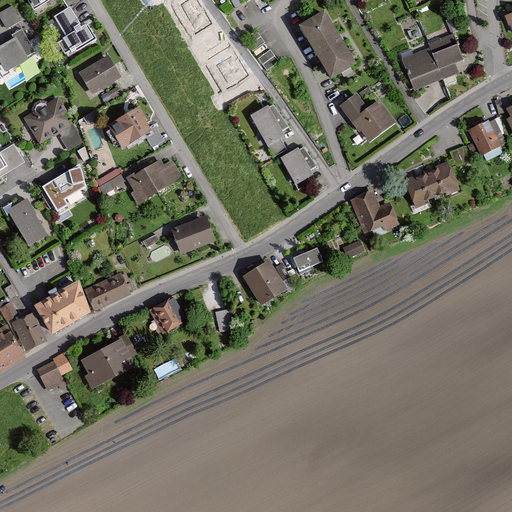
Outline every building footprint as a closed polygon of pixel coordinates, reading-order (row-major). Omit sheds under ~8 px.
[(24,0),(32,12),(52,0),(61,0),(67,8),(79,0),(24,0)] [(0,14),(0,19),(7,31),(21,22),(12,7),(0,14)] [(77,30),(65,11),(52,19),(64,39),(55,45),(63,57),(72,52),(74,54),(93,42),(83,26),(77,30)] [(350,67),(318,14),(293,29),(325,82),(350,67)] [(511,15),(501,20),(505,30),(510,28),(511,33),(511,15)] [(258,28),(246,35),(254,47),(265,40),(258,28)] [(10,37),(12,40),(0,46),(0,76),(1,79),(8,76),(7,73),(26,62),(25,60),(35,54),(22,31),(10,37)] [(457,51),(451,35),(426,44),(428,50),(400,60),(412,92),(424,88),(457,76),(453,66),(461,63),(457,51)] [(271,46),(258,55),(267,68),(280,59),(271,46)] [(119,81),(105,58),(77,75),(91,98),(119,81)] [(365,110),(355,96),(338,108),(365,145),(392,125),(376,103),(365,110)] [(31,109),(29,116),(22,120),(38,147),(72,127),(56,100),(47,106),(41,103),(35,105),(31,109)] [(265,111),(263,109),(246,119),(265,150),(282,140),(278,134),(286,130),(272,107),(265,111)] [(84,113),(87,121),(96,118),(93,110),(84,113)] [(104,129),(119,152),(149,134),(134,111),(104,129)] [(480,158),(505,146),(504,128),(500,119),(488,124),(487,122),(467,132),(480,158)] [(0,172),(30,153),(19,136),(0,148),(0,172)] [(468,162),(462,149),(450,154),(455,167),(468,162)] [(296,154),(294,151),(279,161),(295,187),(310,178),(308,173),(314,170),(302,150),(296,154)] [(161,167),(158,161),(126,180),(140,204),(182,180),(171,162),(161,167)] [(456,194),(444,166),(432,170),(412,179),(401,183),(413,212),(456,194)] [(62,203),(84,191),(79,169),(40,189),(53,216),(66,210),(62,203)] [(95,184),(102,196),(123,185),(116,172),(95,184)] [(377,210),(371,195),(348,203),(362,237),(379,230),(381,234),(395,229),(386,206),(377,210)] [(5,215),(26,250),(45,239),(23,203),(5,215)] [(169,233),(179,258),(213,244),(203,220),(169,233)] [(147,245),(160,239),(157,232),(144,238),(147,245)] [(303,236),(290,242),(294,250),(307,244),(303,236)] [(362,255),(359,245),(341,250),(344,261),(362,255)] [(318,265),(312,252),(290,261),(296,274),(318,265)] [(282,293),(266,264),(239,279),(256,308),(282,293)] [(120,272),(84,289),(94,310),(130,293),(120,272)] [(85,316),(73,284),(30,309),(47,337),(85,316)] [(180,321),(171,299),(147,311),(161,338),(182,327),(180,321)] [(0,310),(0,313),(7,324),(17,317),(9,305),(0,310)] [(233,332),(229,312),(214,315),(218,335),(233,332)] [(31,317),(9,327),(23,354),(44,344),(31,317)] [(0,369),(20,358),(2,328),(0,329),(0,369)] [(134,356),(124,337),(78,363),(85,376),(82,378),(89,391),(132,368),(128,360),(134,356)] [(69,374),(61,357),(52,361),(53,364),(36,371),(46,393),(63,385),(60,378),(69,374)]
